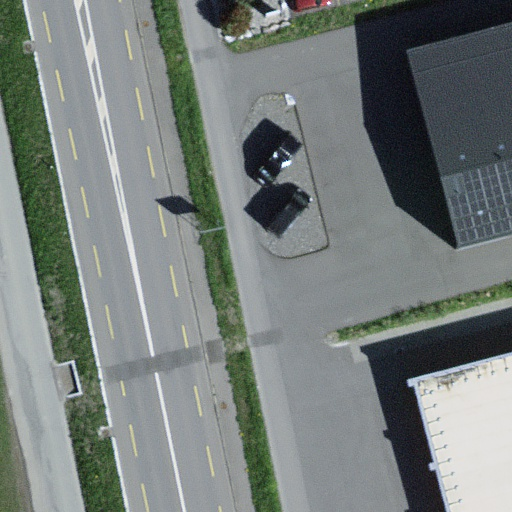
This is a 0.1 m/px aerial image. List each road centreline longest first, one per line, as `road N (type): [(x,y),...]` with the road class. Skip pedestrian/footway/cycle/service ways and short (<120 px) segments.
road 1 (primary): [(82,0),(185,511)]
road 2 (unclassified): [(0,240),(54,511)]
